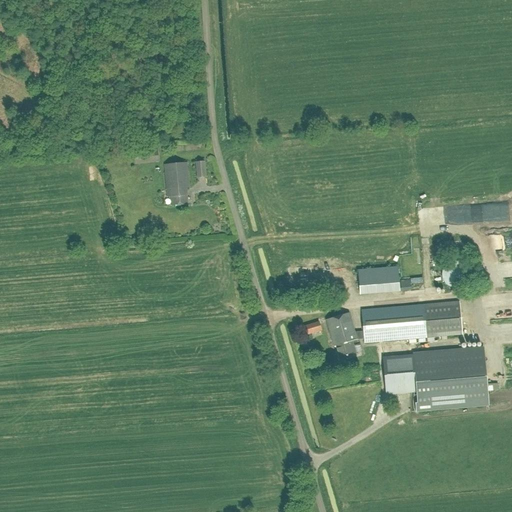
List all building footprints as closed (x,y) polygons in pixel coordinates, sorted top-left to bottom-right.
[(133,152),(135,164),(158,161),(157,150),(133,152)] [(197,178),(206,178),(204,161),(196,162),(197,178)] [(164,165),(168,197),(171,197),(172,206),(187,204),(186,189),(189,189),(186,163),(164,165)] [(467,278),(468,272),(466,267),(461,263),(455,261),(449,262),(445,265),(444,268),(442,272),(442,279),(446,284),(452,287),(457,287),(464,284),(467,278)] [(359,294),(399,291),(397,266),(357,269),(359,294)] [(460,302),(361,310),(363,338),(364,343),(462,334),(460,302)] [(347,313),(324,320),(331,347),(336,346),(339,358),(355,353),(352,341),(355,340),(347,313)] [(413,357),(383,359),(386,394),(416,392),(417,403),(415,403),(415,411),(418,411),(430,410),(430,409),(488,404),(484,348),(413,354),(413,357)]
